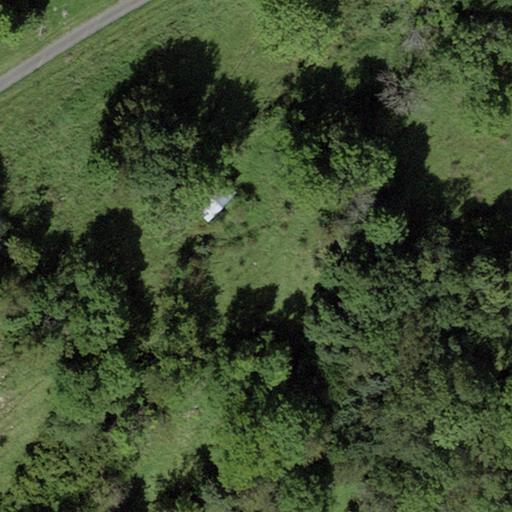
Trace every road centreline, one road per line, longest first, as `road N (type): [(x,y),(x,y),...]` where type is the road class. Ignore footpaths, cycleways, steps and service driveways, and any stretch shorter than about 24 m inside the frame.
road 1 (track): [(498,0),(373,41),(311,90),(244,165)]
road 2 (track): [(0,86),(148,0)]
